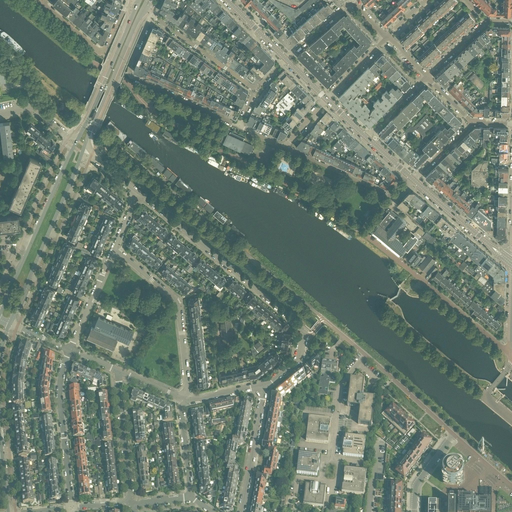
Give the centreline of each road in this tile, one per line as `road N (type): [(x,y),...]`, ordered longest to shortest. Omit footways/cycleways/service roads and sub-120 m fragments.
road 1 (residential): [(511,350),(335,213),(152,111),(157,89)]
road 2 (residential): [(454,434),(110,139)]
road 3 (residential): [(264,385),(296,360),(304,333),(138,193)]
road 4 (secondary): [(9,323),(80,158)]
road 5 (residential): [(181,395),(187,388),(177,301),(114,249)]
road 6 (residential): [(69,350),(59,383),(71,507)]
road 7 (secondary): [(85,143),(143,7)]
road 8 (residential): [(412,180),(391,197),(284,146)]
road 9 (secondary): [(138,4),(79,135)]
road 10 (residential): [(130,0),(103,51),(42,5)]
road 11 (tertiary): [(511,263),(412,180)]
road 12 (residential): [(128,499),(119,371)]
road 13 (residential): [(240,511),(264,385)]
road 14 (residential): [(253,88),(151,14)]
